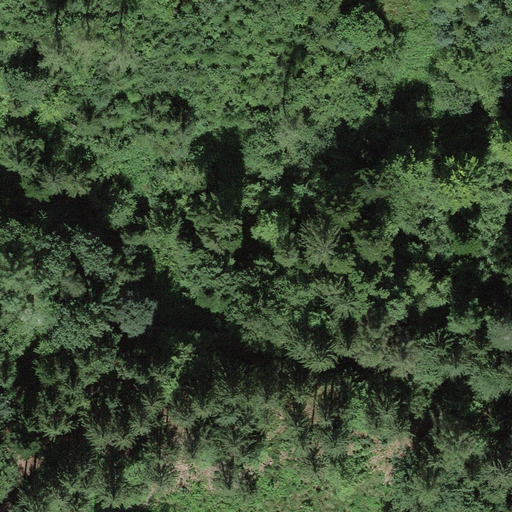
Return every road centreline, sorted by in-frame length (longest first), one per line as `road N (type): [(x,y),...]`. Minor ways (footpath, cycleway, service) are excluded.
road 1 (track): [(511,400),(0,302)]
road 2 (track): [(0,151),(341,154),(511,109)]
